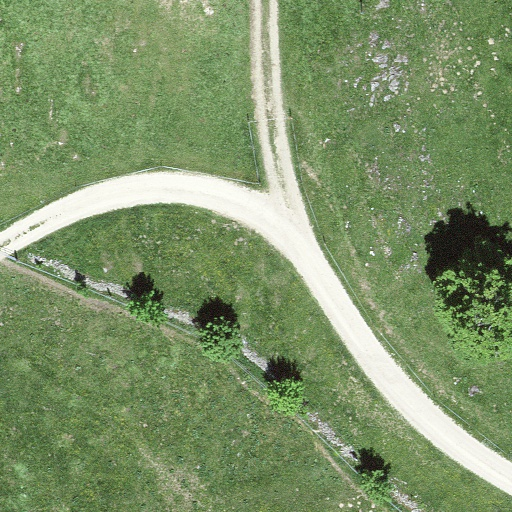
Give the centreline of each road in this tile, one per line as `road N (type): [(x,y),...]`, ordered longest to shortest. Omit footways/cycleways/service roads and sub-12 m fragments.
road 1 (track): [(511,476),(465,450),(376,371),(295,226),(252,197),(194,182),(145,181),(86,196),(0,249)]
road 2 (track): [(267,0),(271,101),(295,226)]
